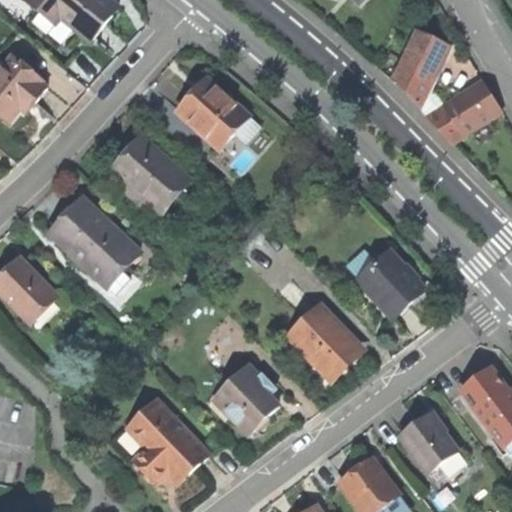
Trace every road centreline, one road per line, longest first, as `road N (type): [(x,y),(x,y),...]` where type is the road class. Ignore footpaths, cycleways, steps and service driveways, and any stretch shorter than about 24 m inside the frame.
road 1 (residential): [(197,2),(346,126),(506,296)]
road 2 (residential): [(511,247),(362,96),(250,0)]
road 3 (residential): [(506,296),(229,511)]
road 4 (residential): [(0,209),(115,97),(197,2)]
